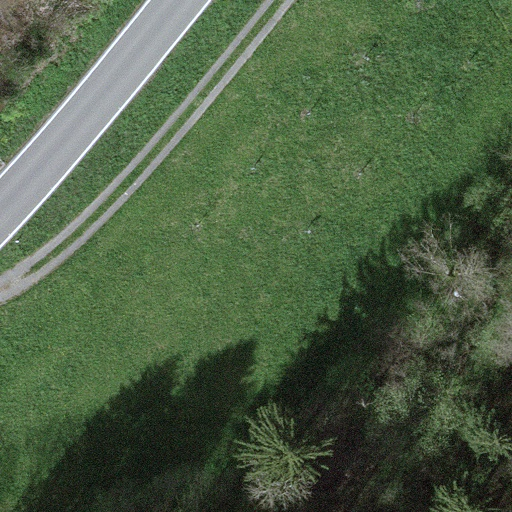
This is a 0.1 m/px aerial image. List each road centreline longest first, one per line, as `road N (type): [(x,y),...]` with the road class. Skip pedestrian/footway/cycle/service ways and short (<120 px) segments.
road 1 (track): [(0,288),(78,233),(276,0)]
road 2 (tertiary): [(0,212),(180,0)]
